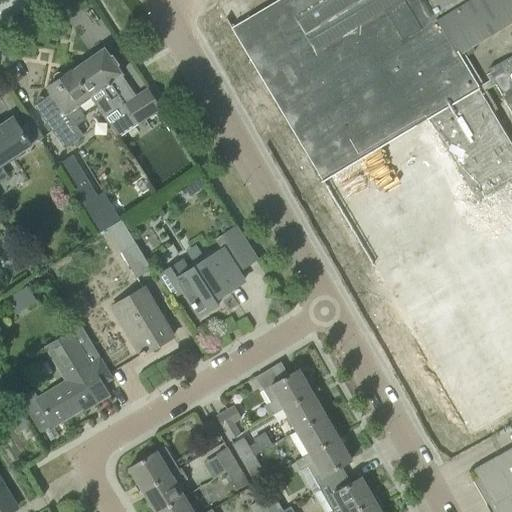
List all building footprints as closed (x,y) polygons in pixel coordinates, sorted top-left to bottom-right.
[(511,0),(252,0),(243,5),(446,435),(511,404),(511,152),(461,45),(511,21),(511,0)] [(112,87),(123,79),(120,75),(103,50),(72,71),(90,97),(105,118),(117,109),(111,100),(118,95),(112,87)] [(511,57),(487,70),(502,98),(511,116),(511,57)] [(90,97),(72,71),(72,72),(70,70),(63,75),(59,73),(56,72),(52,74),(52,78),(53,82),(46,87),(51,94),(43,99),(41,98),(38,97),(35,99),(35,102),(36,104),(33,106),(64,149),(73,143),(77,145),(79,139),(83,136),(76,126),(83,121),(84,116),(77,106),(90,97)] [(124,104),(137,124),(160,109),(147,89),(124,104)] [(0,179),(5,177),(0,169),(0,163),(40,138),(30,121),(19,128),(12,118),(0,125),(0,179)] [(72,192),(98,234),(119,219),(103,192),(97,196),(73,156),(59,164),(75,190),(72,192)] [(120,253),(135,279),(150,270),(135,245),(120,253)] [(214,299),(243,281),(222,249),(188,270),(181,260),(157,275),(173,299),(183,292),(199,317),(217,304),(214,299)] [(112,307),(140,355),(172,337),(144,289),(112,307)] [(19,400),(29,416),(39,433),(90,402),(91,404),(107,394),(102,385),(112,379),(81,327),(46,348),(68,383),(39,401),(33,391),(19,400)] [(268,417),(282,409),(311,392),(299,369),(269,386),(276,399),(262,407),(268,417)] [(282,409),(295,432),(325,415),(311,392),(282,409)] [(233,422),(240,417),(234,406),(215,417),(229,440),(240,434),(233,422)] [(295,432),(308,454),(337,437),(325,415),(295,432)] [(192,430),(199,442),(217,431),(210,420),(192,430)] [(242,463),(254,456),(272,445),(264,432),(253,439),(255,442),(249,446),(244,438),(232,445),(242,463)] [(307,467),(320,489),(343,476),(338,467),(351,460),(337,437),(308,454),(295,462),(300,471),(307,467)] [(511,511),(511,447),(473,470),(497,511),(511,511)] [(216,454),(226,472),(237,465),(227,448),(216,454)] [(127,469),(141,491),(170,474),(157,451),(127,469)] [(254,456),(242,463),(252,480),(265,473),(254,456)] [(237,465),(226,472),(237,490),(248,484),(237,465)] [(141,491),(153,511),(157,511),(184,496),(177,485),(187,478),(180,467),(170,474),(141,491)] [(329,511),(353,511),(374,500),(361,477),(348,484),(343,476),(320,489),(332,511),(329,511)] [(0,511),(9,511),(16,508),(0,481),(0,511)] [(272,493),(261,500),(268,511),(280,511),(283,511),(272,493)] [(157,511),(193,511),(184,496),(157,511)] [(268,511),(261,500),(251,505),(254,511),(268,511)] [(380,511),(374,500),(353,511),(380,511)]
